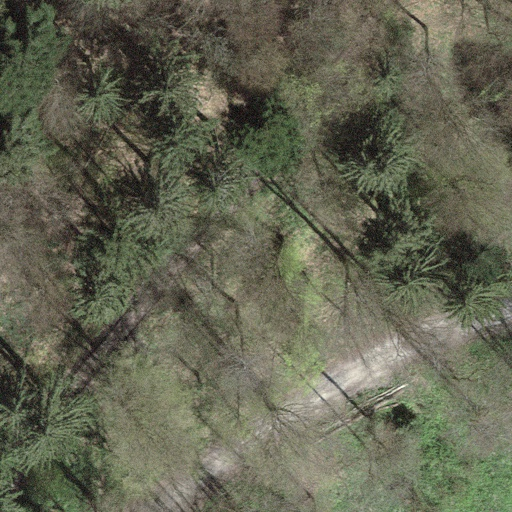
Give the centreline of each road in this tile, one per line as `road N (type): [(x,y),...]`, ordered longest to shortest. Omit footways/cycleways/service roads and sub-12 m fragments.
road 1 (track): [(11,511),(19,458),(36,427),(239,190),(381,0)]
road 2 (track): [(149,511),(380,356),(511,317)]
